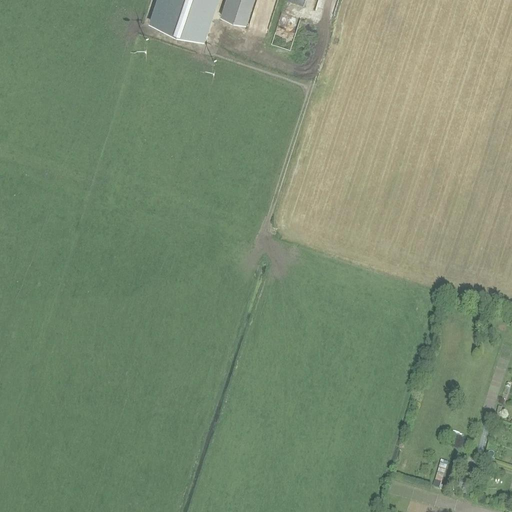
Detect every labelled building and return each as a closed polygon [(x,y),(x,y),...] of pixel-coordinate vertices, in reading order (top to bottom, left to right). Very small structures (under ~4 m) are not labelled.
[(158,0),(151,24),(167,29),(166,33),(171,34),(172,31),(202,41),(215,0),(158,0)] [(226,0),(212,44),(236,52),(253,0),(226,0)] [(270,32),(278,0),(268,0),(267,5),(274,7),(269,23),(260,21),(259,23),(252,21),(250,26),(270,32)] [(319,1),(318,10),(335,13),(336,4),(319,1)] [(434,488),(440,490),(448,463),(442,461),(434,488)] [(460,493),(474,497),(478,483),(464,479),(460,493)]
